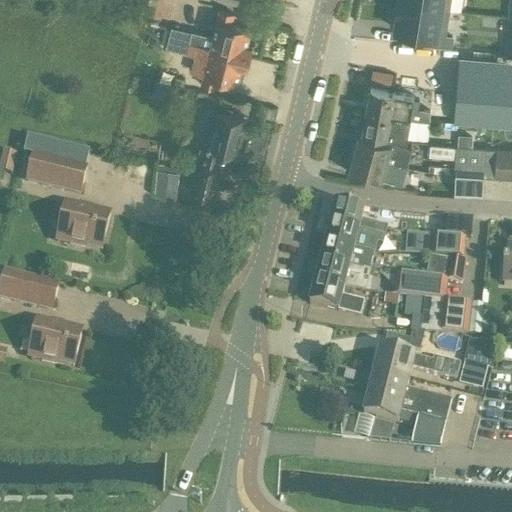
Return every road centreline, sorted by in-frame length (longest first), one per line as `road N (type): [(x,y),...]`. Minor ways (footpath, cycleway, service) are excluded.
road 1 (unclassified): [(220,434),(283,176)]
road 2 (residential): [(283,176),(381,197),(511,208)]
road 3 (unclassified): [(283,176),(327,0)]
road 4 (unknown): [(182,250),(141,314),(70,294)]
road 5 (unknown): [(182,250),(162,193),(101,163)]
